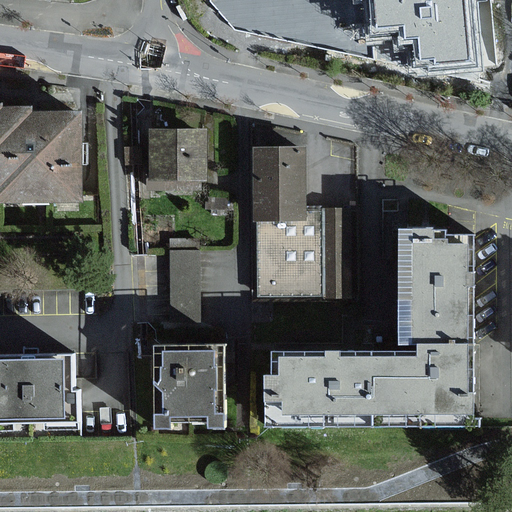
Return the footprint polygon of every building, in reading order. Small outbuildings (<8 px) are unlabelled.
[(235,30),(398,64),(410,73),(408,51),(395,52),(394,43),(367,45),(364,2),(352,3),(352,0),(211,0),(211,2),(235,30)] [(486,0),(352,0),(352,3),(364,2),(367,45),(394,43),(395,52),(408,51),(410,73),(419,77),(482,71),(475,2),(484,1),(486,0)] [(32,114),(32,107),(3,107),(0,107),(0,201),(81,200),(80,113),(52,114),(32,114)] [(212,126),(151,126),(151,190),(203,190),(204,177),(212,177),(212,126)] [(308,209),(306,149),(257,150),(260,297),(353,295),(351,208),(308,209)] [(408,230),(411,350),(485,348),(483,236),(455,237),(455,230),(408,230)] [(171,317),(202,316),(201,245),(170,246),(171,317)] [(235,347),(159,349),(161,433),(237,431),(235,347)] [(283,425),(486,422),(485,348),(411,350),(282,352),(282,377),(283,425)] [(81,358),(0,359),(0,425),(82,425),(81,358)]
